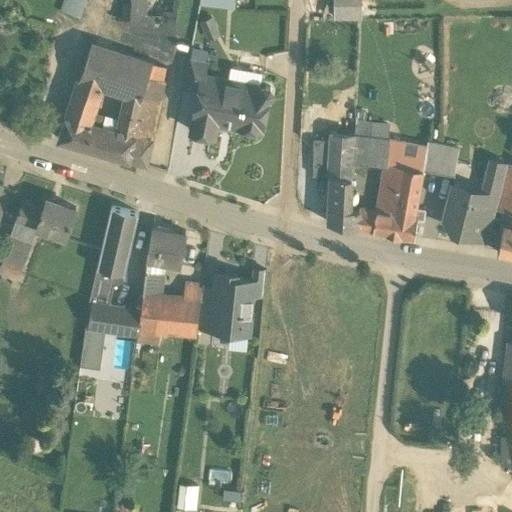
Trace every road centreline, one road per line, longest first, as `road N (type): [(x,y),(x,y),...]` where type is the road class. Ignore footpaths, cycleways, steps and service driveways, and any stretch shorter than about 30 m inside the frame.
road 1 (residential): [(402,254),(218,215),(0,145)]
road 2 (residential): [(402,254),(373,511)]
